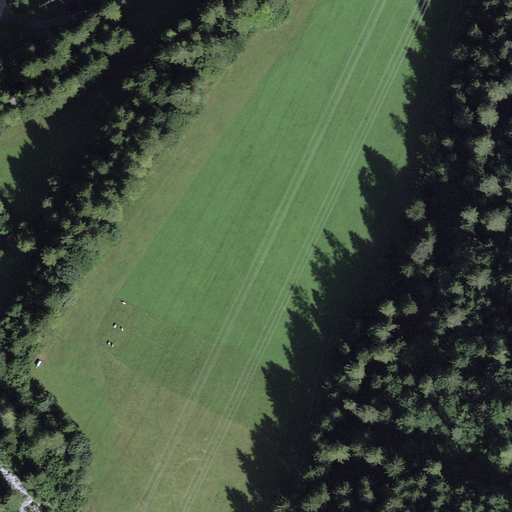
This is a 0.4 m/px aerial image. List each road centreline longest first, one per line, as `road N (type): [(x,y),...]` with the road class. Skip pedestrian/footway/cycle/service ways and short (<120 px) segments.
road 1 (track): [(464,0),(404,200),(334,333),(277,511)]
road 2 (track): [(0,12),(25,25),(46,24),(123,0)]
